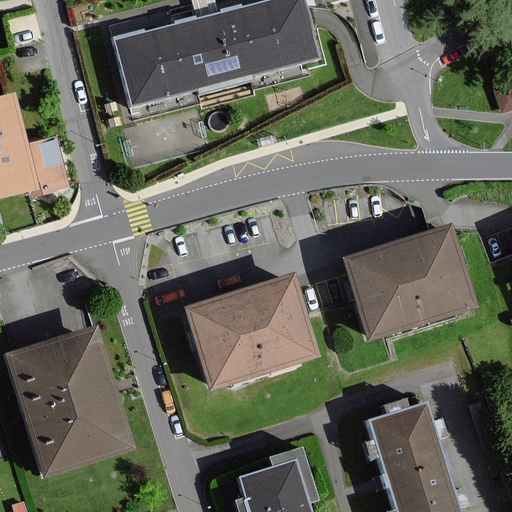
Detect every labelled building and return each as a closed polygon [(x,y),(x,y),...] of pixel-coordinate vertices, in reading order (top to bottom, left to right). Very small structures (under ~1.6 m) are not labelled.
[(305,0),(268,0),(113,38),(129,103),(320,56),(305,0)] [(192,0),(194,13),(217,11),(215,0),(192,0)] [(511,83),(494,89),(502,113),(511,109),(511,83)] [(0,152),(32,145),(20,97),(0,102),(0,152)] [(0,152),(0,201),(38,192),(39,197),(71,189),(59,139),(32,145),(0,152)] [(452,228),(350,261),(374,334),(475,301),(452,228)] [(295,274),(194,309),(219,382),(320,348),(295,274)] [(94,333),(12,358),(48,474),(129,449),(94,333)] [(365,421),(394,511),(458,511),(423,403),(365,421)] [(238,501),(241,511),(312,511),(309,503),(320,499),(303,447),(272,456),(275,467),(243,477),(249,498),(238,501)]
